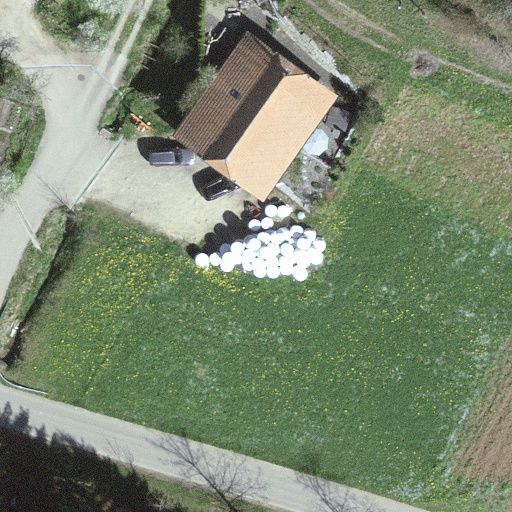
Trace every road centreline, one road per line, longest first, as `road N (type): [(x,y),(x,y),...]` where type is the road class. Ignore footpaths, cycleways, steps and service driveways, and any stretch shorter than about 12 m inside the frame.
road 1 (unclassified): [(0,402),(358,511)]
road 2 (track): [(134,0),(0,272)]
